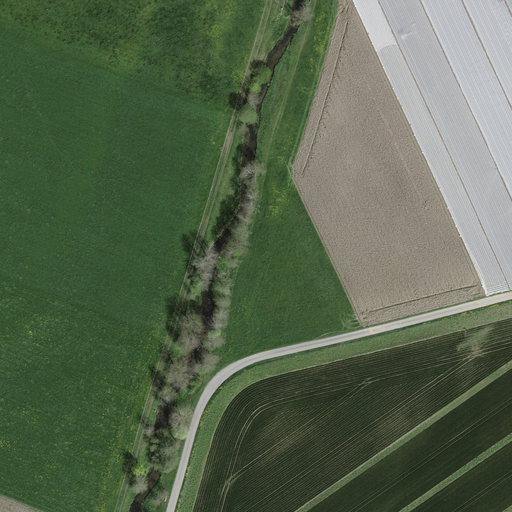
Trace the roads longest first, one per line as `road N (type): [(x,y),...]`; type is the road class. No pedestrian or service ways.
road 1 (track): [(117,511),(270,0)]
road 2 (unclassified): [(511,295),(229,370),(197,415),(171,511)]
